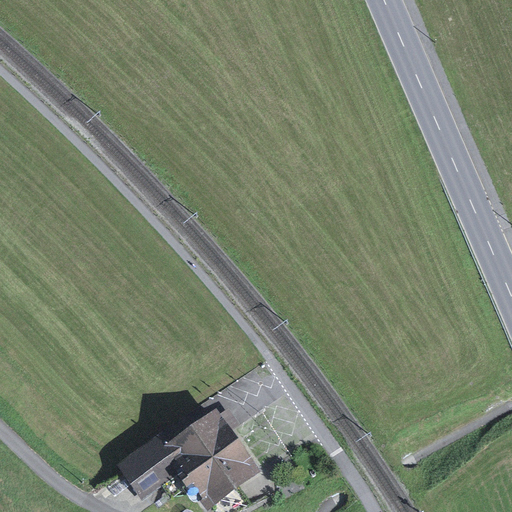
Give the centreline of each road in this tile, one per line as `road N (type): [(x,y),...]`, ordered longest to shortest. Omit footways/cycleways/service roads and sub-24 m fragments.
road 1 (secondary): [(387,0),(511,297)]
road 2 (track): [(107,511),(0,430)]
